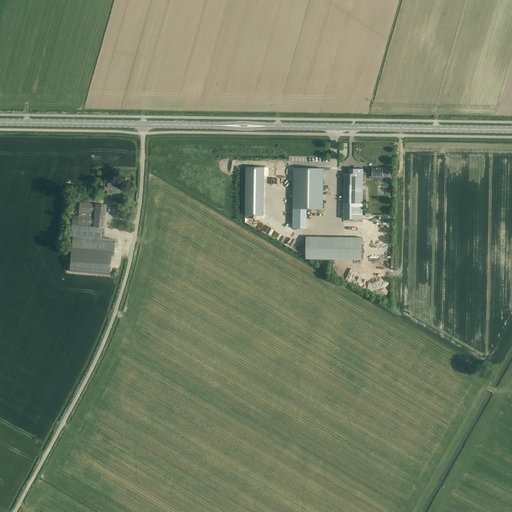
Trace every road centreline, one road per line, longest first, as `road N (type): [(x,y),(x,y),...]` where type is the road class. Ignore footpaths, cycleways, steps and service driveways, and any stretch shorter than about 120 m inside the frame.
road 1 (unclassified): [(15,511),(121,299),(140,201),(142,124)]
road 2 (secondary): [(511,130),(260,126)]
road 3 (secondary): [(142,124),(0,122)]
